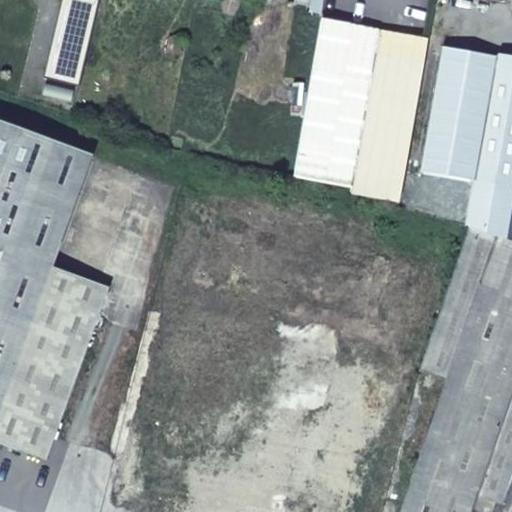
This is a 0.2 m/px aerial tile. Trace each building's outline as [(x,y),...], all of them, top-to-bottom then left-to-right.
[(433,37),(325,18),(297,177),(403,206),(433,37)] [(511,58),(447,47),(424,170),(511,185),(511,58)] [(0,443),(50,461),(113,287),(55,267),(95,155),(0,120),(0,443)] [(425,367),(452,376),(500,235),(473,225),(425,367)] [(511,238),(500,235),(452,376),(405,511),(475,511),(477,507),(482,495),(500,501),(506,503),(511,485),(511,238)] [(492,511),(495,511),(500,501),(482,495),(477,507),(492,511)]
